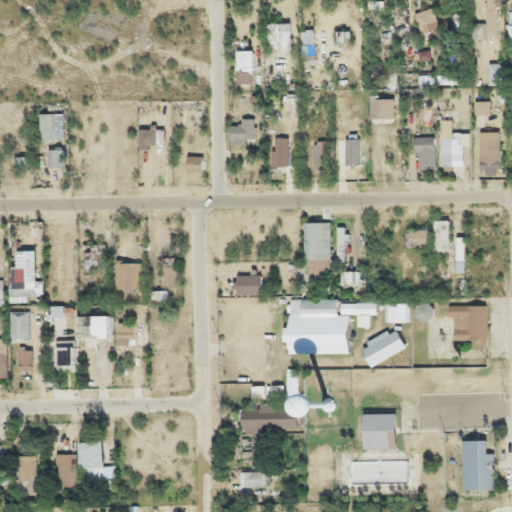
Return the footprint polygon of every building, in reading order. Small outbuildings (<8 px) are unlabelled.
[(422,35),(441,30),(435,6),(416,12),(422,35)] [(291,21),(269,21),(269,50),(291,50),(291,21)] [(302,55),(313,55),(313,27),(302,27),(302,55)] [(351,29),(334,29),(334,43),(351,43),(351,29)] [(237,70),(254,70),(254,50),(237,50),(237,70)] [(396,116),(396,94),(370,94),(370,116),(396,116)] [(257,117),(243,118),(244,124),(232,125),(232,138),(257,137),(257,117)] [(482,130),(482,167),(502,167),(502,130),(482,130)] [(444,167),(469,167),(469,132),(444,132),(444,167)] [(389,135),(389,163),(397,163),(397,135),(389,135)] [(275,136),(275,165),(290,165),(290,136),(275,136)] [(418,136),(418,167),(436,167),(436,136),(418,136)] [(361,163),(361,137),(346,137),(346,163),(361,163)] [(332,167),(332,140),(314,140),(314,167),(332,167)] [(68,167),(68,149),(49,149),(49,167),(68,167)] [(189,170),(204,170),(204,156),(190,156),(189,170)] [(451,250),(451,218),(435,218),(435,250),(451,250)] [(305,257),(332,257),(332,221),(305,221),(305,257)] [(430,246),(430,227),(408,227),(408,246),(430,246)] [(76,279),(76,233),(63,233),(63,279),(76,279)] [(101,264),(101,243),(87,243),(87,264),(101,264)] [(37,267),(27,267),(27,249),(13,249),(14,302),(38,301),(37,267)] [(146,289),(146,260),(115,260),(115,289),(146,289)] [(239,292),(263,292),(263,274),(239,274),(239,292)] [(458,315),(458,332),(485,332),(485,304),(453,304),(453,315),(458,315)] [(354,307),(353,349),(283,348),(283,306),(354,307)] [(391,312),(392,319),(404,317),(403,310),(391,312)] [(34,311),(13,311),(13,342),(34,342),(34,311)] [(113,337),(113,312),(77,312),(77,337),(113,337)] [(135,323),(121,321),(119,340),(132,342),(135,323)] [(363,340),(369,361),(406,351),(400,330),(363,340)] [(0,338),(0,377),(10,377),(10,338),(0,338)] [(58,342),(58,371),(79,371),(79,342),(58,342)] [(19,370),(35,370),(35,347),(19,347),(19,370)] [(244,406),(244,430),(299,430),(299,406),(244,406)] [(364,410),(397,409),(398,444),(365,445),(364,410)] [(499,436),(478,432),(462,439),(467,494),(504,490),(499,436)] [(104,438),(82,438),(82,476),(104,476),(104,438)] [(38,454),(6,455),(6,445),(0,445),(0,468),(5,469),(6,483),(19,483),(19,490),(39,490),(38,454)] [(60,453),(60,486),(79,486),(79,453),(60,453)]
